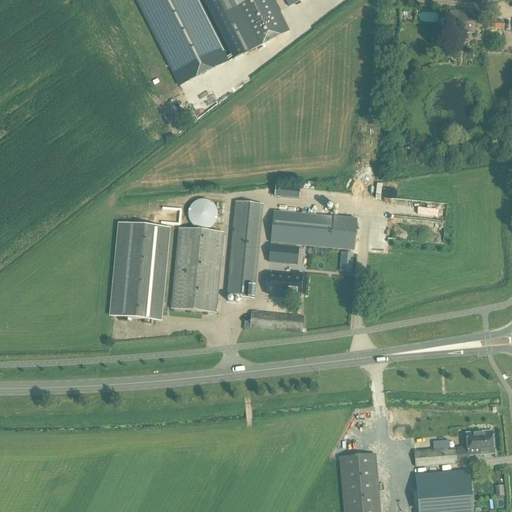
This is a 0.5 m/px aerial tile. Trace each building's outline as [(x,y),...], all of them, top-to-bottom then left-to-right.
[(288,33),(271,0),(136,0),(179,86),(226,63),(195,0),(202,0),(233,60),(288,33)] [(444,32),(474,34),(476,16),(458,15),(459,12),(450,12),(449,14),(445,13),(444,32)] [(185,99),(206,88),(201,78),(179,89),(185,99)] [(299,200),(300,189),(275,187),(274,198),(299,200)] [(207,201),(204,200),(201,201),(198,201),(195,203),(193,204),(191,207),(189,210),(188,213),(188,216),(188,219),(189,222),(191,224),(193,226),(196,228),(199,229),(202,230),(205,230),(208,229),(211,228),(213,226),(215,223),(216,221),(217,218),(217,215),(217,212),(216,209),(214,206),(212,204),(210,202),(207,201)] [(255,300),(263,206),(236,203),(228,296),(255,300)] [(274,213),(271,244),(354,251),(357,220),(274,213)] [(169,229),(120,225),(112,318),(161,322),(169,229)] [(217,314),(224,234),(179,230),(172,310),(217,314)] [(342,253),(341,273),(351,274),(353,254),(342,253)] [(267,295),(300,297),(302,275),(295,275),(294,276),(268,274),(267,295)] [(252,312),(250,329),(302,334),(304,317),(252,312)] [(240,427),(229,429),(231,438),(242,436),(240,427)] [(466,434),(467,448),(468,457),(494,455),(492,432),(466,434)] [(468,457),(467,448),(417,452),(418,467),(469,463),(468,457)] [(409,511),(406,451),(389,452),(393,511),(409,511)] [(344,511),(380,511),(376,456),(340,459),(344,511)] [(473,511),(470,471),(415,476),(418,511),(473,511)]
